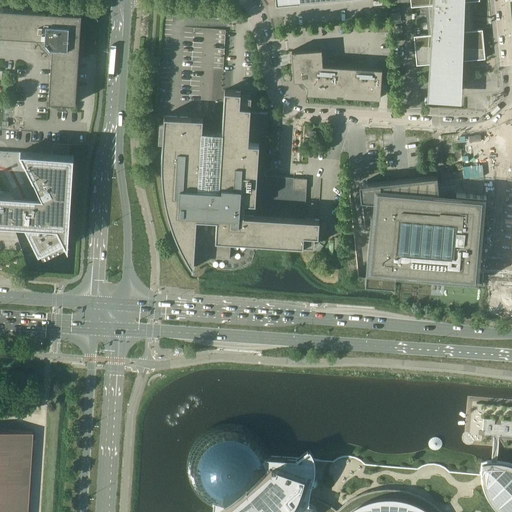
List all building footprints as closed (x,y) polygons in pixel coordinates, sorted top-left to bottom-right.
[(410,0),(411,6),(426,5),(429,34),(414,35),(417,64),(431,63),(430,91),(457,93),(458,61),(485,58),(483,29),(474,30),(471,1),(478,0),(410,0)] [(56,7),(39,6),(39,10),(0,7),(0,34),(37,37),(37,40),(36,40),(49,54),(52,54),(49,101),(50,101),(59,101),(58,105),(66,105),(66,102),(74,102),(74,103),(76,103),(79,55),(83,56),(84,39),(80,39),(81,13),(55,11),(56,7)] [(387,14),(386,6),(375,7),(376,15),(387,14)] [(227,18),(163,15),(157,113),(204,116),(204,128),(221,129),(226,24),(227,18)] [(377,22),(377,31),(388,30),(388,21),(377,22)] [(322,48),(292,50),(294,80),(302,80),(308,85),(307,93),(337,95),(337,93),(343,94),(343,95),(380,98),(382,68),(323,64),(322,48)] [(256,202),(259,143),(248,142),(251,95),(241,95),(241,91),(225,90),(222,130),(213,130),(202,129),(203,117),(164,115),(162,152),(161,162),(162,173),(162,178),(163,184),(164,191),(165,198),(166,205),(168,212),(170,218),(172,225),(174,231),(177,238),(180,244),(182,249),(186,256),(190,262),(194,268),(194,256),(230,258),(231,240),(314,245),(315,234),(318,235),(319,219),(244,214),(245,201),(256,202)] [(54,143),(53,153),(69,154),(69,144),(54,143)] [(53,153),(20,151),(42,195),(0,192),(0,221),(24,223),(39,253),(65,240),(68,247),(73,155),(70,154),(69,154),(53,153)] [(361,183),(363,200),(377,200),(375,214),(371,214),(365,283),(395,286),(397,271),(475,278),(477,253),(481,254),(486,195),(456,192),(456,196),(453,196),(453,195),(453,194),(452,193),(451,192),(450,192),(449,192),(448,192),(447,193),(446,193),(446,194),(446,195),(439,195),(437,175),(361,183)] [(307,190),(307,178),(294,177),(293,189),(307,190)] [(187,463),(186,464),(186,466),(187,467),(187,469),(187,470),(187,472),(187,473),(188,475),(188,476),(189,478),(189,479),(190,481),(190,482),(191,483),(191,485),(192,486),(193,487),(194,489),(195,490),(195,491),(196,492),(197,493),(198,495),(199,496),(201,497),(202,498),(203,499),(204,499),(205,500),(207,501),(208,502),(209,503),(210,503),(212,504),(213,505),(212,511),(315,511),(316,511),(317,511),(511,511),(511,464),(509,464),(507,463),(505,463),(504,462),(502,462),(500,462),(498,462),(496,461),(495,461),(493,461),(491,461),(489,462),(487,462),(485,462),(484,462),(482,463),(482,465),(481,466),(481,468),(481,470),(481,472),(481,474),(481,475),(481,477),(481,479),(482,481),(482,483),(482,484),(483,486),(483,488),(484,490),(485,491),(485,493),(486,495),(487,496),(488,498),(489,499),(490,501),(491,502),(492,504),(493,505),(494,507),(495,508),(496,509),(498,511),(499,511),(443,511),(441,510),(440,508),(438,507),(436,505),(434,503),(432,502),(429,500),(427,499),(425,498),(423,497),(421,495),(418,494),(416,493),(413,492),(411,492),(408,491),(406,490),(403,490),(401,489),(398,489),(396,489),(393,488),(391,488),(388,488),(386,488),(383,488),(380,489),(378,489),(375,489),(373,490),(370,490),(368,491),(365,492),(363,493),(361,494),(358,495),(356,496),(354,497),(351,498),(349,500),(347,501),(345,502),(343,504),(341,506),(339,507),(337,509),(336,508),(334,507),(333,506),(331,505),(330,504),(328,503),(327,502),(325,501),(323,500),(322,500),(320,499),(318,498),(316,498),(315,497),(313,497),(311,496),(309,496),(309,494),(310,492),(310,490),(310,488),(311,487),(311,485),(312,483),(313,482),(313,480),(313,479),(314,477),(314,476),(314,474),(315,472),(315,471),(315,469),(315,468),(315,466),(315,464),(315,463),(315,461),(315,460),(314,458),(314,457),(313,455),(313,454),(312,453),(312,451),(311,450),(310,449),(310,448),(297,458),(271,455),(271,453),(270,452),(270,450),(269,449),(269,448),(268,446),(268,445),(267,444),(266,442),(265,441),(264,440),(263,439),(263,438),(262,436),(261,435),(260,434),(258,433),(257,432),(256,431),(255,430),(254,429),(252,429),(251,428),(250,427),(249,426),(247,426),(246,425),(244,425),(243,424),(242,424),(240,423),(239,423),(237,423),(236,422),(234,422),(233,422),(231,422),(230,422),(228,422),(227,422),(225,422),(224,422),(222,422),(221,423),(219,423),(218,423),(216,424),(215,424),(214,425),(212,425),(211,426),(210,427),(208,427),(207,428),(206,429),(204,430),(203,431),(202,432),(201,433),(200,434),(199,435),(198,436),(197,437),(196,438),(195,439),(194,440),(193,442),(192,443),(192,444),(191,446),(190,447),(190,448),(189,450),(189,451),(188,453),(188,454),(187,455),(187,457),(187,458),(187,460),(187,461),(187,463)] [(0,511),(27,511),(33,432),(0,430),(0,511)] [(439,450),(443,446),(443,441),(442,438),(438,436),(432,436),(429,441),(429,447),(433,450),(439,450)]
